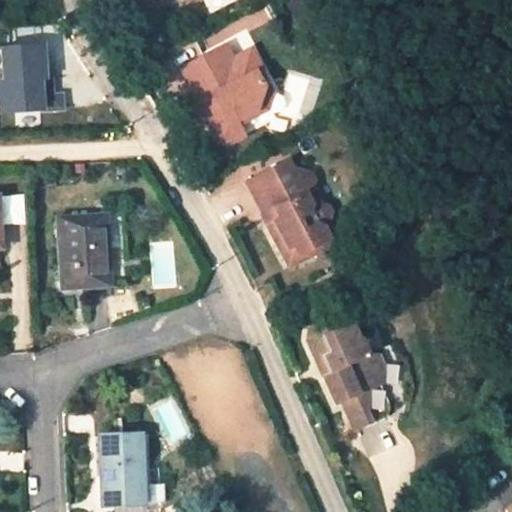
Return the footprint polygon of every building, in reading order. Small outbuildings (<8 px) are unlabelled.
[(224,44),(219,46),(227,60),(231,57),(224,44)] [(47,88),(46,46),(0,47),(0,115),(65,113),(64,88),(47,88)] [(219,46),(181,67),(197,96),(195,97),(203,112),(208,109),(214,119),(208,123),(216,137),(228,141),(243,133),(235,118),(255,107),(262,85),(255,71),(260,68),(250,48),(231,57),(227,60),(219,46)] [(208,109),(203,112),(208,123),(214,119),(208,109)] [(287,158),(247,180),(264,212),(262,214),(269,227),(270,226),(279,230),(281,236),(279,245),(286,259),(295,254),(298,259),(312,251),(309,246),(328,236),(322,225),(326,223),(330,211),(326,204),(316,200),(309,188),(313,178),(309,171),(297,168),(293,169),(287,158)] [(61,289),(110,286),(106,214),(57,217),(61,289)] [(345,313),(307,330),(306,340),(316,361),(323,358),(330,375),(324,377),(335,403),(341,401),(355,431),(388,417),(389,404),(380,383),(381,364),(378,356),(367,354),(361,339),(357,341),(345,313)] [(316,361),(324,377),(330,375),(323,358),(316,361)] [(102,506),(144,504),(140,435),(99,437),(102,506)]
